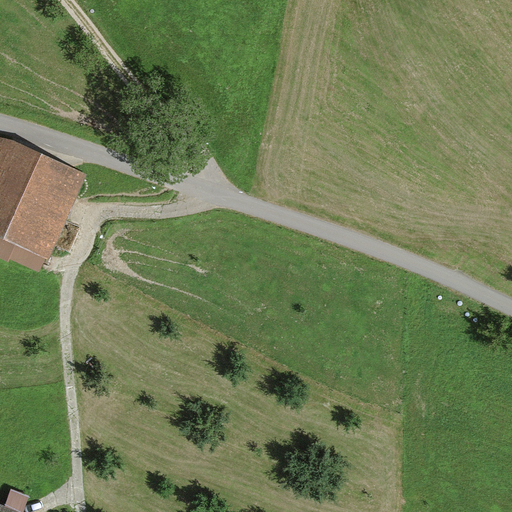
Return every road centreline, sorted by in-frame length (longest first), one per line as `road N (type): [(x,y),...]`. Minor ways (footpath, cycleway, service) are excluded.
road 1 (residential): [(81,511),(67,311),(71,276),(92,226),(112,213),(176,211),(218,194)]
road 2 (unclassified): [(511,308),(218,194)]
road 3 (track): [(218,194),(67,0)]
road 4 (unclassified): [(218,194),(0,127)]
